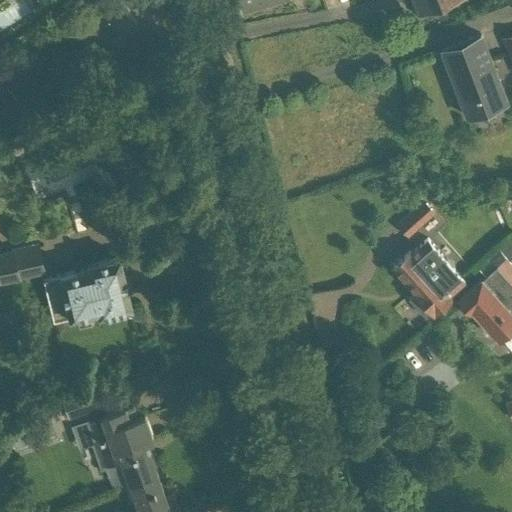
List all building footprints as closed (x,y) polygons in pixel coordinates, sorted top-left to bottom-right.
[(239,0),(243,11),(276,0),(239,0)] [(412,0),(418,14),(455,0),(412,0)] [(511,31),(501,36),(511,63),(511,31)] [(468,116),(506,102),(480,33),(441,48),(468,116)] [(127,79),(109,79),(109,93),(127,93),(127,79)] [(397,224),(408,236),(432,213),(422,202),(397,224)] [(392,265),(416,291),(409,298),(425,316),(433,309),(434,311),(451,296),(448,293),(464,278),(427,237),(411,252),(409,250),(392,265)] [(511,238),(503,246),(511,255),(511,238)] [(0,253),(0,284),(19,280),(46,273),(38,244),(12,251),(0,253)] [(88,267),(42,278),(53,321),(98,310),(99,314),(132,305),(119,254),(86,263),(88,267)] [(482,278),(481,277),(458,297),(469,309),(471,308),(497,337),(511,324),(511,282),(496,265),(482,278)] [(65,415),(98,402),(93,391),(61,404),(65,415)] [(132,405),(73,426),(75,432),(87,428),(100,466),(120,459),(129,483),(157,473),(144,436),(151,434),(143,410),(135,413),(132,405)] [(157,473),(129,483),(139,511),(179,511),(172,492),(165,495),(157,473)]
